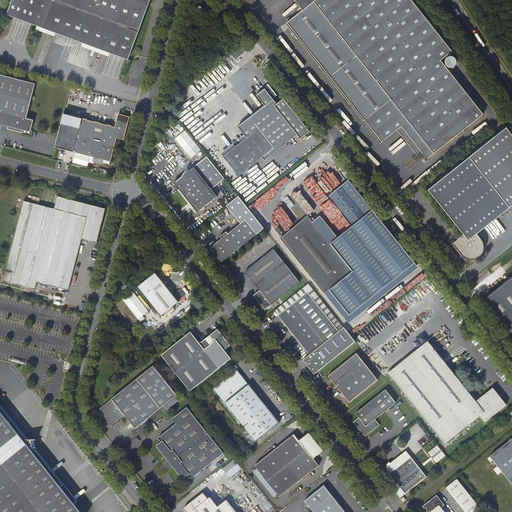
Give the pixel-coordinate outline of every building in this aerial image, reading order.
[(11,0),(6,15),(37,26),(49,31),(82,43),(109,53),(127,60),(142,18),(149,0),(11,0)] [(287,22),(382,142),(397,130),(401,126),(422,152),(427,158),(466,128),(483,114),(440,60),(452,51),(411,0),(294,0),(303,10),(287,22)] [(286,24),(380,143),(382,142),(287,22),(286,24)] [(107,56),(109,53),(82,43),(80,46),(107,56)] [(240,45),(230,53),(235,60),(246,52),(240,45)] [(53,47),(48,61),(56,64),(61,50),(53,47)] [(457,57),(456,56),(455,56),(454,56),(453,55),(451,55),(450,55),(448,56),(447,57),(446,58),(446,60),(446,61),(446,63),(446,64),(447,65),(448,67),(450,67),(451,68),(452,68),(453,67),(454,67),(455,66),(456,66),(457,65),(458,63),(458,62),(458,61),(458,60),(457,59),(457,57)] [(35,84),(0,74),(0,122),(8,124),(8,126),(7,129),(22,133),(23,130),(24,128),(31,130),(33,120),(26,118),(35,84)] [(263,157),(265,160),(298,134),(301,138),(310,131),(284,98),(277,103),(265,88),(262,91),(260,92),(256,95),(265,105),(238,126),(244,134),(247,137),(224,156),(239,176),(263,157)] [(332,105),(342,117),(345,114),(334,102),(332,105)] [(130,117),(121,115),(117,117),(114,127),(81,118),(71,156),(77,157),(78,153),(103,160),(103,162),(109,164),(110,161),(116,138),(124,140),(130,117)] [(417,156),(422,152),(401,126),(397,130),(417,156)] [(511,133),(507,126),(428,189),(464,234),(452,243),(461,255),(463,256),(465,257),(466,258),(468,259),(470,259),(472,259),(474,259),(477,258),(478,257),(480,255),(482,254),(483,252),(483,249),(483,246),(483,243),(482,241),(481,238),(476,233),(511,204),(511,133)] [(247,137),(244,134),(221,153),(224,156),(247,137)] [(191,158),(201,149),(193,139),(183,148),(191,158)] [(176,185),(171,192),(173,194),(178,189),(197,212),(217,196),(211,189),(225,179),(207,157),(189,170),(187,168),(182,176),(174,183),(176,185)] [(352,271),(324,293),(349,323),(419,267),(348,180),(329,195),(353,225),(337,237),(320,216),(312,221),(352,271)] [(97,243),(106,208),(58,196),(54,209),(24,201),(12,244),(3,281),(35,289),(37,282),(68,290),(82,239),(97,243)] [(345,216),(334,203),(330,207),(321,197),(315,202),(334,225),(345,216)] [(308,216),(280,238),(324,293),(352,271),(312,221),(308,216)] [(256,233),(245,219),(228,233),(226,231),(220,236),(221,239),(210,247),(213,250),(212,252),(212,254),(212,255),(213,256),(214,257),(215,258),(216,258),(217,258),(219,258),(222,261),(256,233)] [(259,291),(253,295),(265,310),(299,282),(284,263),(273,249),(245,272),(255,285),(259,291)] [(162,281),(155,272),(137,287),(160,316),(178,302),(164,284),(167,282),(162,281)] [(511,277),(501,286),(486,298),(506,323),(507,323),(511,329),(511,277)] [(278,316),(309,355),(302,360),(314,375),(355,342),(351,337),(343,327),(339,331),(307,292),(278,316)] [(200,343),(190,332),(161,355),(190,392),(231,359),(224,350),(230,346),(217,329),(200,343)] [(485,422),(506,405),(493,388),(476,402),(428,342),(388,373),(417,410),(444,444),(480,416),(485,422)] [(378,380),(356,353),(328,376),(331,380),(330,381),(331,383),(333,382),(349,403),(378,380)] [(180,400),(153,366),(100,409),(99,411),(99,412),(99,413),(105,420),(106,419),(111,426),(124,415),(135,429),(164,406),(167,410),(180,400)] [(279,423),(237,370),(213,389),(256,442),(279,423)] [(365,431),(368,435),(380,425),(375,419),(395,403),(385,390),(356,413),(359,417),(353,422),(360,431),(365,431)] [(0,404),(0,411),(2,414),(23,440),(29,440),(0,404)] [(181,419),(176,424),(159,437),(158,438),(159,439),(161,442),(157,445),(157,446),(157,447),(158,448),(182,478),(183,478),(184,478),(187,475),(190,478),(191,478),(192,478),(223,453),(187,407),(177,415),(181,419)] [(0,511),(79,511),(74,505),(58,484),(31,450),(35,448),(36,448),(34,440),(29,440),(23,440),(2,414),(0,411),(0,511)] [(172,419),(176,424),(181,419),(177,415),(172,419)] [(323,451),(309,434),(299,441),(294,435),(254,466),(257,469),(253,472),(273,497),(277,494),(279,497),(318,466),(313,459),(323,451)] [(511,484),(511,439),(490,457),(511,484)] [(428,452),(436,463),(445,456),(438,445),(428,452)] [(77,502),(35,448),(31,450),(58,484),(74,505),(77,502)] [(426,477),(410,457),(392,472),(388,467),(388,469),(389,473),(390,476),(392,479),(393,482),(396,485),(399,482),(402,486),(398,489),(398,490),(398,491),(398,492),(399,493),(400,493),(401,493),(402,493),(403,492),(404,492),(405,493),(426,477)] [(222,469),(229,478),(242,469),(234,459),(222,469)] [(464,511),(476,511),(480,509),(457,479),(445,489),(464,511)] [(312,511),(344,511),(324,486),(304,501),(313,511),(312,511)] [(359,493),(355,488),(349,492),(354,498),(359,493)] [(205,501),(200,495),(183,508),(186,511),(235,511),(226,500),(217,507),(210,497),(208,499),(205,501)] [(444,505),(437,495),(423,507),(424,509),(427,508),(427,511),(444,511),(441,508),(444,505)]
